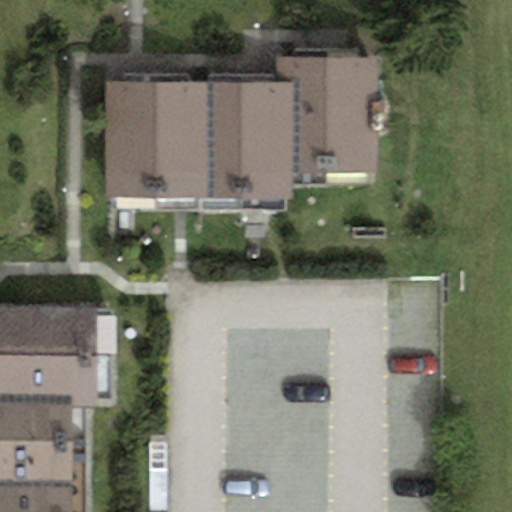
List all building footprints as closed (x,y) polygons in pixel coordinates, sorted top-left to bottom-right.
[(269,70),(269,94),(269,172),(351,172),(350,70),(269,70)] [(184,94),(100,94),(100,201),(184,200),(184,94)] [(269,94),(184,94),(184,200),(269,200),(269,172),(269,94)] [(0,413),(58,414),(84,414),(85,332),(0,331),(0,413)] [(0,497),(57,498),(58,414),(0,413),(0,497)] [(0,497),(0,511),(56,511),(57,498),(0,497)]
